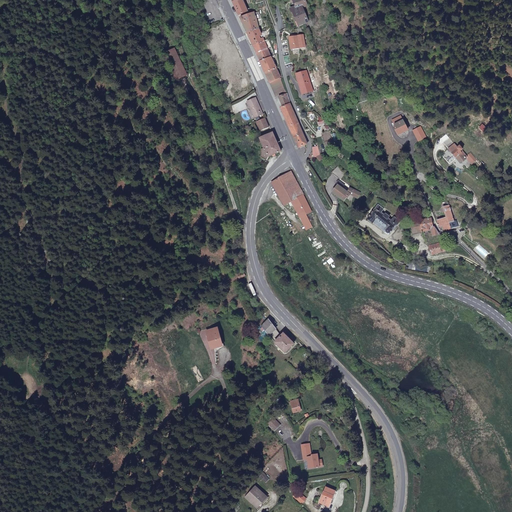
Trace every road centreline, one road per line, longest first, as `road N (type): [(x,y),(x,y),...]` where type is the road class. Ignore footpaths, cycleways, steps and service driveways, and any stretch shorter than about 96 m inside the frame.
road 1 (primary): [(294,158),(332,227),(361,258),(477,302),(511,329)]
road 2 (secondary): [(294,158),(257,196),(255,263),(273,300),(353,384)]
road 3 (track): [(0,391),(42,405),(125,511)]
road 4 (residential): [(412,158),(437,226),(511,297)]
road 5 (primary): [(223,0),(294,158)]
road 6 (residential): [(265,0),(309,143),(294,158)]
road 7 (secondary): [(353,384),(396,447),(398,511)]
road 8 (residential): [(353,384),(367,469),(364,511)]
